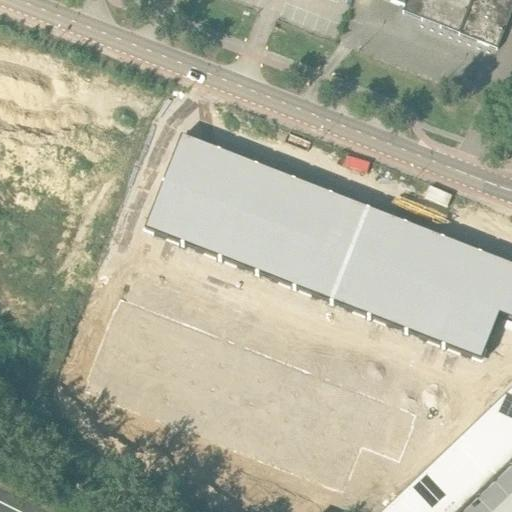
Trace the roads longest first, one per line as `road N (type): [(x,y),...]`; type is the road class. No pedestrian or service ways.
road 1 (tertiary): [(15,0),(511,191)]
road 2 (unknown): [(338,488),(493,223),(485,181)]
